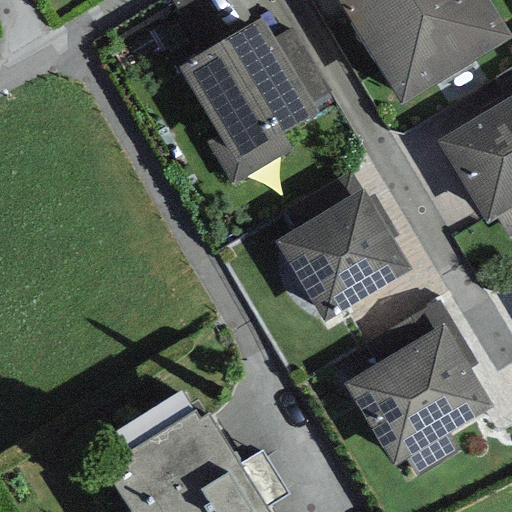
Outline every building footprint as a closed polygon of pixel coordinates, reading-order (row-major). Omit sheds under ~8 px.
[(481,0),(329,0),(402,116),(511,48),(481,0)] [(263,28),(179,78),(217,143),(210,147),(233,187),(290,153),(284,144),(319,123),(311,109),(271,43),(263,28)] [(271,43),(311,109),(332,95),(293,30),(271,43)] [(511,104),(436,149),(487,231),(511,216),(511,104)] [(362,197),(276,249),(325,331),(411,279),(362,197)] [(442,332),(344,392),(393,473),(492,414),(442,332)] [(195,424),(126,466),(131,475),(109,488),(123,511),(256,511),(207,430),(201,434),(195,424)]
